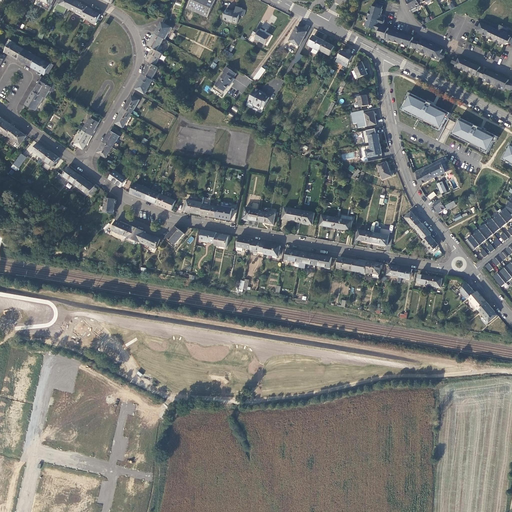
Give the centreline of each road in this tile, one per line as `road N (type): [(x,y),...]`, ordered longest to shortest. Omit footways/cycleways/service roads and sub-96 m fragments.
road 1 (track): [(8,333),(75,349),(172,398),(288,398),(390,377),(511,371)]
road 2 (residential): [(81,167),(172,218),(451,265)]
road 3 (residential): [(457,256),(406,175),(383,74),(386,55)]
road 4 (residential): [(87,0),(127,23),(139,62),(81,167)]
road 5 (secondary): [(386,55),(511,120)]
road 6 (residential): [(400,0),(418,30),(511,73)]
